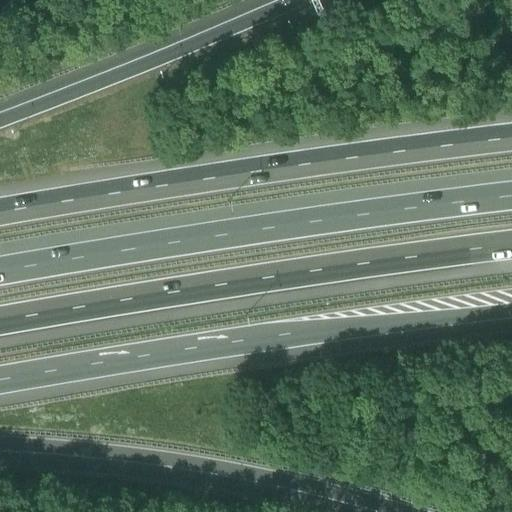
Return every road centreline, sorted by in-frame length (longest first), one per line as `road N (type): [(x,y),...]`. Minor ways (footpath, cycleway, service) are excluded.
road 1 (motorway): [(0,324),(511,248)]
road 2 (motorway): [(511,193),(0,267)]
road 3 (motorway): [(511,139),(0,212)]
road 4 (motorway): [(0,383),(511,310)]
road 5 (motorway): [(0,446),(198,465),(395,511)]
road 6 (motorway): [(296,0),(0,120)]
